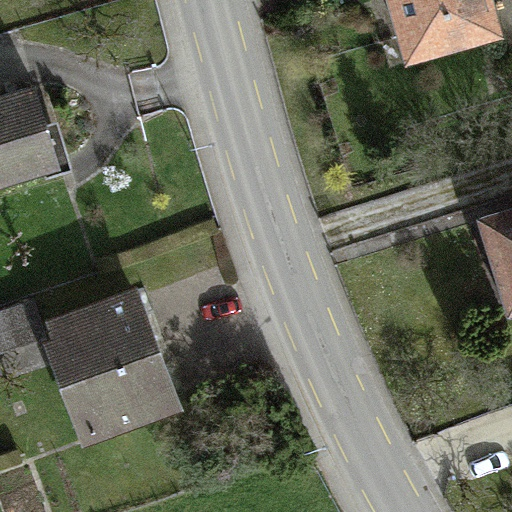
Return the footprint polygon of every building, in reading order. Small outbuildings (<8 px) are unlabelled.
[(477,0),(388,0),(398,36),(481,14),(477,0)] [(31,88),(0,96),(0,174),(52,160),(31,88)] [(511,195),(475,204),(493,285),(511,281),(511,195)] [(131,291),(49,322),(94,440),(175,409),(131,291)] [(16,302),(0,307),(0,338),(25,330),(16,302)]
